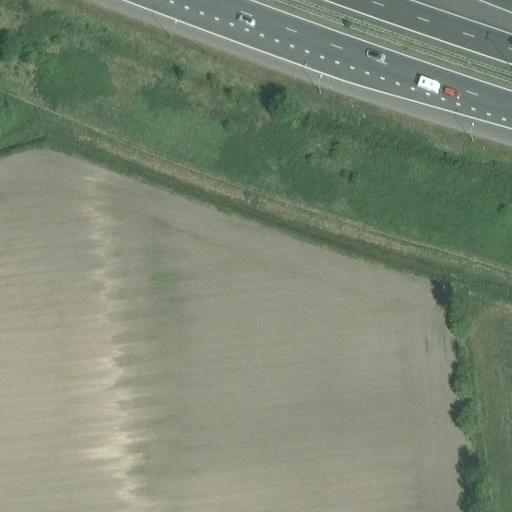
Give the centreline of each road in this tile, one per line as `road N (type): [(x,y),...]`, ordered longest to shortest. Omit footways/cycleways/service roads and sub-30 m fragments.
road 1 (motorway): [(205,0),(511,107)]
road 2 (motorway): [(511,50),(365,0)]
